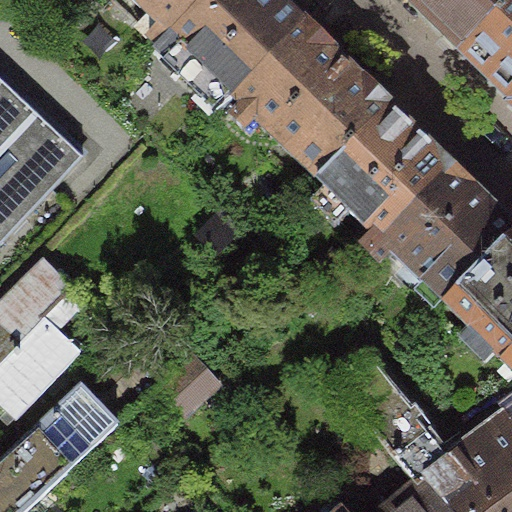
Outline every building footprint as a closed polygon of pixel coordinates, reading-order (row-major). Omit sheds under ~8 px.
[(209,0),(133,0),(162,29),(150,41),(160,50),(209,0)] [(303,30),(273,0),(209,0),(160,50),(158,52),(201,94),(215,80),(236,101),(303,30)] [(511,0),(407,0),(462,53),(511,1),(511,0)] [(473,64),(511,103),(511,1),(462,53),(473,64)] [(392,113),(303,30),(236,101),(246,111),(235,122),(247,133),(257,122),(322,185),(392,113)] [(0,163),(41,120),(0,80),(0,163)] [(456,174),(392,113),(322,185),(377,238),(365,250),(374,258),(456,174)] [(0,253),(86,161),(41,120),(0,163),(0,253)] [(511,242),(511,222),(456,174),(374,258),(384,268),(396,256),(449,308),(511,242)] [(511,242),(449,308),(511,370),(511,242)] [(0,322),(0,373),(45,326),(65,305),(39,281),(0,322)] [(45,326),(0,373),(0,408),(18,426),(81,356),(45,326)] [(322,371),(340,390),(372,365),(393,347),(372,327),(322,371)] [(182,372),(141,341),(82,397),(116,434),(182,372)] [(428,482),(448,466),(428,442),(431,439),(372,365),(340,390),(422,487),(428,482)] [(0,511),(30,511),(116,434),(82,397),(80,395),(0,472),(0,511)] [(428,482),(453,511),(511,511),(511,435),(473,464),(465,454),(456,462),(454,461),(448,466),(428,482)] [(388,511),(453,511),(428,482),(422,487),(395,509),(388,500),(383,504),(388,511)] [(283,504),(290,511),(309,511),(295,494),(283,504)]
